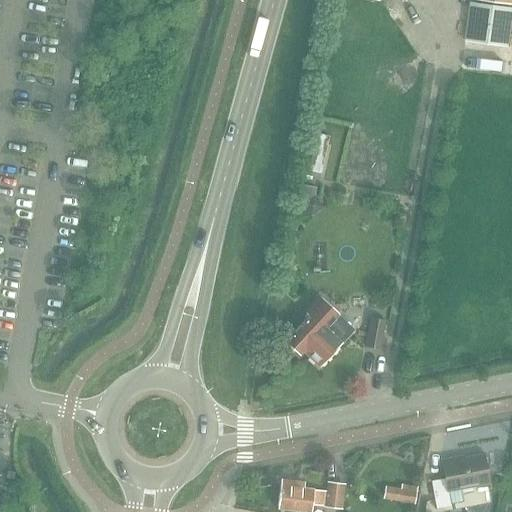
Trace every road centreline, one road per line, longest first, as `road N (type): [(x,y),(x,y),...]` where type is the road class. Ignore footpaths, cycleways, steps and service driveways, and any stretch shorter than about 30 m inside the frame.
road 1 (secondary): [(167,380),(273,0)]
road 2 (unclassified): [(203,435),(286,428),(511,386)]
road 3 (secondary): [(167,380),(128,384),(102,417),(115,464),(148,480)]
